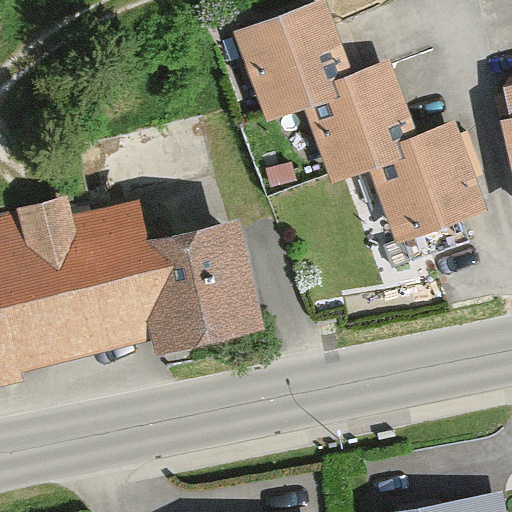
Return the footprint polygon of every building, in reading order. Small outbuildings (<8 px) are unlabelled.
[(274,121),(312,107),(364,88),(330,0),(324,0),(241,31),(274,121)] [(340,183),(378,169),(429,150),(401,74),(364,88),(312,107),(340,183)] [(492,209),(465,137),(429,150),(378,169),(411,258),(466,237),(460,221),(492,209)] [(0,215),(0,387),(33,380),(30,366),(160,336),(163,353),(275,327),(249,214),(157,235),(148,199),(77,215),(73,199),(0,215)] [(511,511),(509,494),(406,511),(511,511)]
